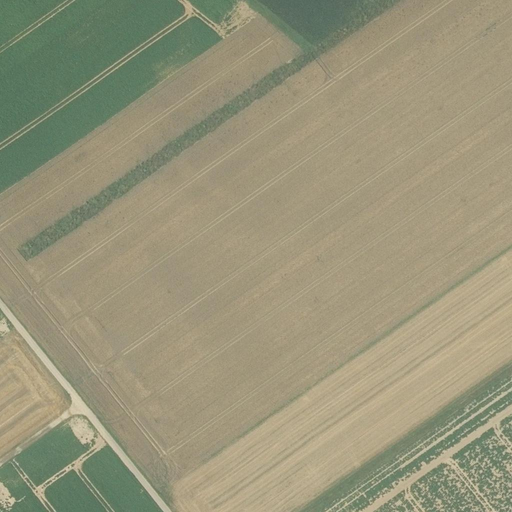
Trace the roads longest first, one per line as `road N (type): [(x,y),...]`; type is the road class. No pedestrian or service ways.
road 1 (track): [(0,305),(166,511)]
road 2 (track): [(311,511),(511,370)]
